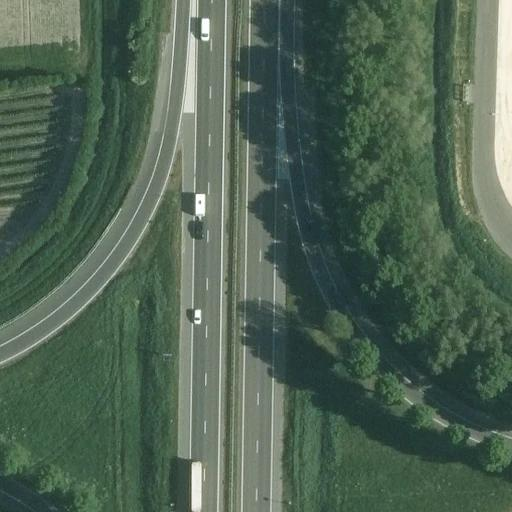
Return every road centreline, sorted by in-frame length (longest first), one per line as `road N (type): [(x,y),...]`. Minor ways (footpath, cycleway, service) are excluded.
road 1 (motorway): [(511,444),(420,404),(348,338),(305,265),(284,0)]
road 2 (motorway): [(211,0),(202,511)]
road 3 (motorway): [(255,511),(262,0)]
road 4 (motorway): [(186,0),(166,153),(148,201),(75,304),(0,351)]
road 5 (unclassified): [(496,0),(491,146),(495,181),(511,213)]
